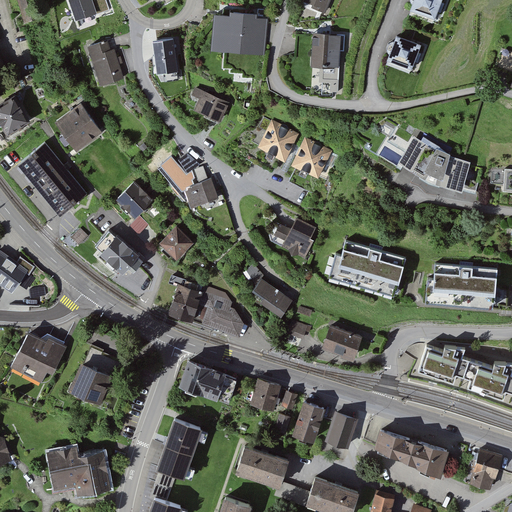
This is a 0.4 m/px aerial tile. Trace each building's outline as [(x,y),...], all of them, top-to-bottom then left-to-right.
[(17,0),(24,24),(33,22),(26,0),(17,0)] [(68,0),(76,21),(97,15),(91,0),(68,0)] [(106,0),(91,0),(97,15),(110,10),(106,0)] [(298,0),(327,13),(332,0),(298,0)] [(442,0),(412,0),(409,12),(434,21),(442,0)] [(265,18),(215,15),(212,50),(263,54),(265,18)] [(340,35),(313,35),(312,68),(320,69),(319,83),(331,84),(331,93),(338,93),(340,35)] [(419,46),(396,37),(386,63),(409,72),(419,46)] [(110,40),(83,49),(98,89),(124,80),(110,40)] [(153,44),(156,75),(177,73),(174,42),(153,44)] [(228,104),(194,89),(192,95),(199,99),(194,111),(220,123),(228,104)] [(14,97),(0,105),(0,122),(8,136),(30,122),(14,97)] [(80,106),(56,123),(77,153),(101,136),(80,106)] [(294,138),(272,123),(254,150),(277,165),(294,138)] [(435,151),(414,138),(401,164),(434,186),(463,192),(471,163),(435,151)] [(330,158),(304,141),(288,165),(314,182),(330,158)] [(45,143),(18,166),(60,217),(89,195),(45,143)] [(140,146),(139,147),(143,152),(148,148),(144,143),(140,146)] [(178,160),(187,174),(192,171),(200,164),(188,153),(178,160)] [(185,202),(188,201),(191,209),(219,199),(212,179),(208,180),(199,184),(194,186),(192,181),(195,178),(192,171),(187,174),(171,156),(158,169),(185,202)] [(199,184),(208,180),(203,166),(194,169),(199,184)] [(511,170),(493,169),(492,190),(511,191),(511,170)] [(150,202),(131,181),(115,197),(133,217),(150,202)] [(148,225),(139,217),(130,228),(138,235),(148,225)] [(317,228),(297,218),(291,229),(280,224),(274,235),(284,241),(282,247),(305,259),(314,242),(310,240),(317,228)] [(176,225),(156,242),(172,259),(191,242),(176,225)] [(80,229),(71,239),(80,247),(89,237),(80,229)] [(114,236),(98,255),(126,278),(142,259),(114,236)] [(335,252),(329,279),(393,299),(405,258),(346,240),(342,254),(335,252)] [(1,251),(0,252),(0,287),(10,294),(27,270),(1,251)] [(428,277),(425,305),(494,311),(498,269),(435,264),(434,278),(428,277)] [(261,276),(247,296),(274,315),(288,295),(261,276)] [(176,289),(166,315),(231,337),(240,311),(176,289)] [(305,338),(310,325),(293,319),(288,332),(305,338)] [(356,339),(326,328),(318,350),(348,361),(356,339)] [(28,332),(10,367),(42,383),(65,342),(47,335),(41,339),(28,332)] [(427,346),(418,374),(511,404),(511,364),(492,367),(463,358),(466,348),(442,351),(427,346)] [(180,382),(229,399),(237,377),(188,360),(180,382)] [(75,366),(63,397),(92,408),(104,377),(75,366)] [(258,379),(249,405),(272,413),(281,388),(258,379)] [(283,391),(278,405),(290,409),(295,395),(283,391)] [(298,402),(286,436),(305,443),(318,409),(298,402)] [(276,413),(270,431),(283,435),(290,418),(276,413)] [(332,414),(321,445),(341,452),(352,421),(332,414)] [(200,429),(177,421),(160,472),(183,479),(200,429)] [(375,429),(367,451),(436,476),(444,454),(375,429)] [(0,464),(10,461),(2,436),(0,436),(0,464)] [(241,444),(231,474),(275,490),(285,460),(241,444)] [(75,447),(49,452),(56,488),(78,483),(80,493),(109,487),(103,455),(77,460),(75,447)] [(499,455),(475,447),(463,484),(487,492),(499,455)] [(311,476),(300,505),(318,511),(349,511),(357,492),(311,476)] [(384,511),(388,497),(372,493),(368,511),(384,511)] [(178,511),(180,506),(158,498),(152,511),(178,511)] [(248,511),(250,506),(227,499),(222,511),(248,511)]
